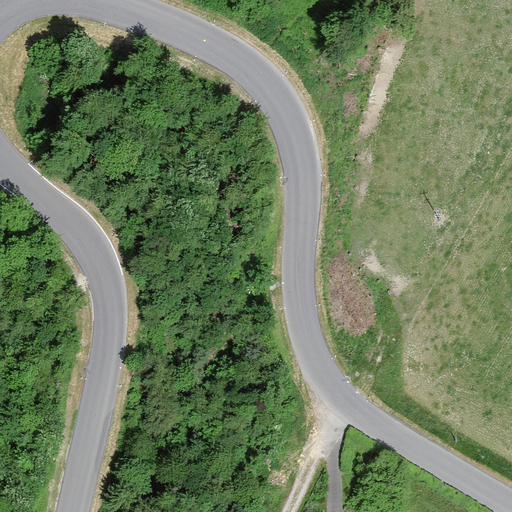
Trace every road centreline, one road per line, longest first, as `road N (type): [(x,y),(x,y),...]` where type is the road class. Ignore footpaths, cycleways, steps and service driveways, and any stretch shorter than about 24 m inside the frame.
road 1 (tertiary): [(88,0),(214,44),(274,92),(302,178),(297,280),(324,379),(511,503)]
road 2 (tertiary): [(73,511),(104,371),(106,287),(77,228),(0,161)]
road 3 (track): [(343,398),(288,511)]
